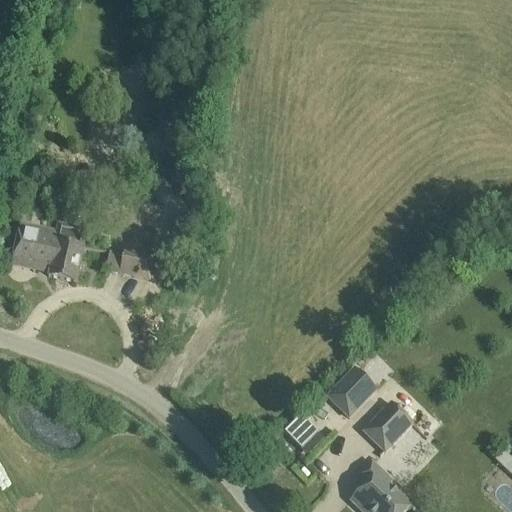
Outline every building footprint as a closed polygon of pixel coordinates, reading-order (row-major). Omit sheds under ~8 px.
[(49,274),(48,278),(76,284),(81,265),(83,250),(86,235),(86,233),(59,228),(57,236),(21,228),(12,266),(49,274)] [(168,237),(156,239),(159,254),(170,252),(168,237)] [(126,247),(119,275),(149,282),(156,254),(126,247)] [(354,372),(327,400),(348,421),(376,392),(354,372)] [(390,406),(362,435),(385,457),(413,428),(390,406)] [(511,460),(503,452),(494,462),(509,475),(511,471),(511,460)] [(351,503),(359,511),(409,511),(411,510),(378,477),(381,474),(372,465),(358,479),(366,487),(351,503)]
